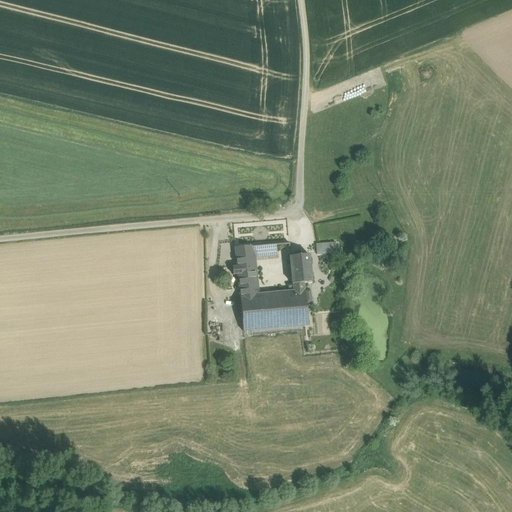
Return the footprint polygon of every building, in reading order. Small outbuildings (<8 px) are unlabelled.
[(287,220),(232,224),(235,249),(261,247),(276,246),(289,245),(287,220)] [(336,243),(316,245),(317,255),(337,253),(336,243)] [(276,246),(261,247),(262,258),(277,256),(276,246)] [(261,247),(235,249),(239,297),(257,295),(254,258),(262,258),(261,247)] [(309,255),(289,257),(292,284),(293,292),(294,292),(294,300),(305,299),(304,283),(311,283),(309,255)] [(257,295),(239,297),(242,322),(296,317),(294,300),(294,292),(293,292),(257,295)] [(296,317),(242,322),(243,332),(308,326),(305,299),(294,300),(296,317)]
